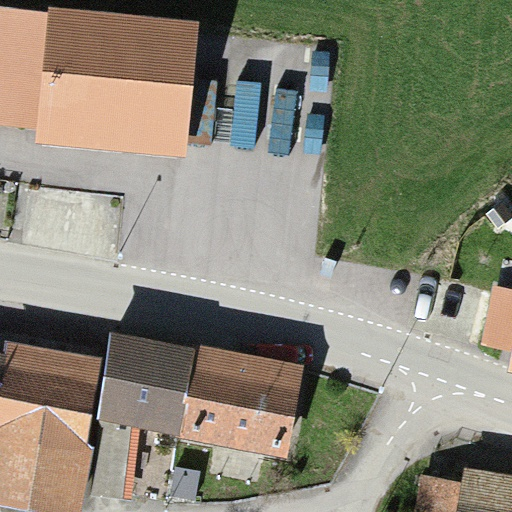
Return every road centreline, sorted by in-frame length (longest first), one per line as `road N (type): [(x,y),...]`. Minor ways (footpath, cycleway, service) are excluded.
road 1 (tertiary): [(0,279),(252,322),(429,376)]
road 2 (residential): [(349,511),(429,376)]
